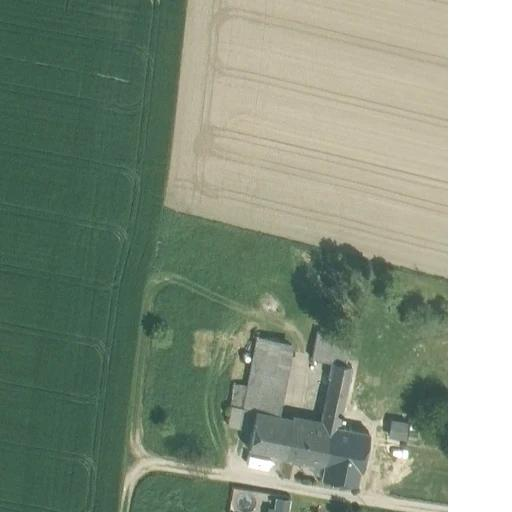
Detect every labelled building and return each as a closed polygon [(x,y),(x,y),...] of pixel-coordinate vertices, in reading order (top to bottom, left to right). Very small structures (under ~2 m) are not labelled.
[(349,340),(316,333),(311,358),(333,362),(345,364),(349,340)] [(289,353),(267,349),(262,372),(284,377),(289,353)] [(345,364),(333,362),(325,398),(343,401),(351,365),(345,364)] [(262,372),(252,370),(243,407),(255,410),(277,414),(284,377),(262,372)] [(343,401),(325,398),(320,423),(338,426),(342,406),(343,401)] [(243,407),(231,406),(227,425),(251,430),(255,410),(243,407)] [(277,414),(255,410),(251,430),(247,448),(283,455),(290,417),(277,414)] [(320,423),(290,417),(283,455),(324,463),(321,476),(357,483),(359,469),(361,470),(368,432),(338,426),(320,423)] [(232,511),(288,511),(290,493),(234,488),(232,511)]
